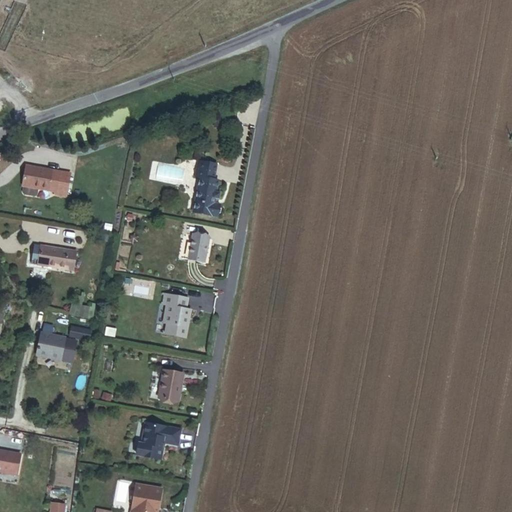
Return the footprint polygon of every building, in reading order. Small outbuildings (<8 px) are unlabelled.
[(218,208),(211,207),(212,201),(217,202),(218,195),(213,195),(215,184),(210,183),(213,167),(195,164),(193,180),(197,180),(191,215),(216,220),(218,208)] [(65,198),(69,175),(25,168),(22,187),(24,187),(23,195),(25,198),(36,200),(39,198),(40,190),(54,193),(54,196),(65,198)] [(202,265),(207,240),(192,237),(187,262),(202,265)] [(41,267),(44,247),(35,246),(31,266),(41,267)] [(44,247),(41,267),(73,272),(76,252),(44,247)] [(184,311),(186,300),(163,296),(161,306),(166,307),(163,325),(167,326),(165,336),(184,339),(189,311),(184,311)] [(89,317),(91,306),(76,304),(74,315),(89,317)] [(86,331),(87,324),(87,323),(78,322),(77,329),(86,331)] [(61,361),(65,338),(41,333),(36,356),(61,361)] [(158,401),(177,405),(182,377),(163,374),(158,401)] [(178,445),(181,430),(145,423),(141,444),(139,443),(137,455),(161,459),(164,443),(178,445)] [(0,472),(16,475),(20,455),(0,450),(0,472)] [(157,511),(161,488),(136,484),(131,511),(157,511)]
